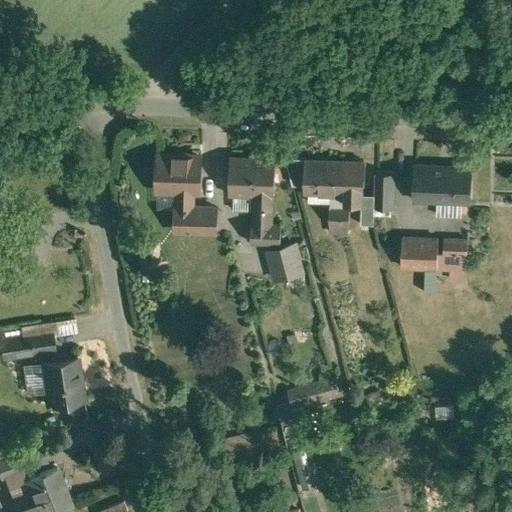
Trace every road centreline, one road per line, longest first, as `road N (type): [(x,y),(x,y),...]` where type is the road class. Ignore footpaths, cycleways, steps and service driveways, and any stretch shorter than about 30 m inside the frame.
road 1 (residential): [(100,107),(99,218),(134,406),(169,511)]
road 2 (unclassified): [(511,120),(100,107)]
